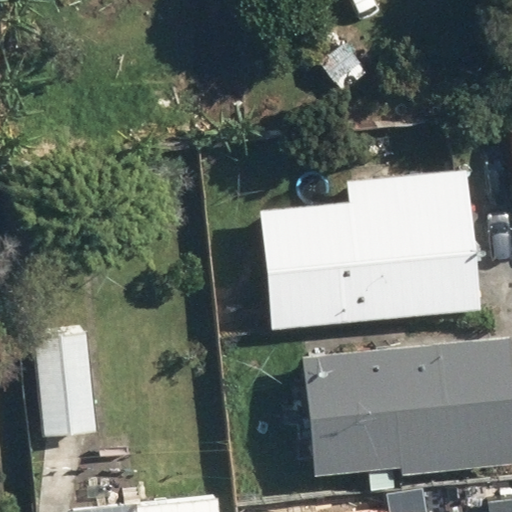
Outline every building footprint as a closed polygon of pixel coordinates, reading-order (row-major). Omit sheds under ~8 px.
[(83,0),(82,31),(163,34),(164,0),(83,0)] [(257,0),(192,0),(192,96),(256,96),(257,0)] [(275,317),(482,300),(470,157),(348,168),(350,192),(265,199),(275,317)] [(104,315),(34,320),(42,427),(112,422),(104,315)] [(402,455),(402,462),(511,453),(511,322),(307,339),(317,462),(402,455)] [(53,496),(79,494),(80,511),(150,511),(148,483),(98,488),(93,427),(48,431),(53,496)]
